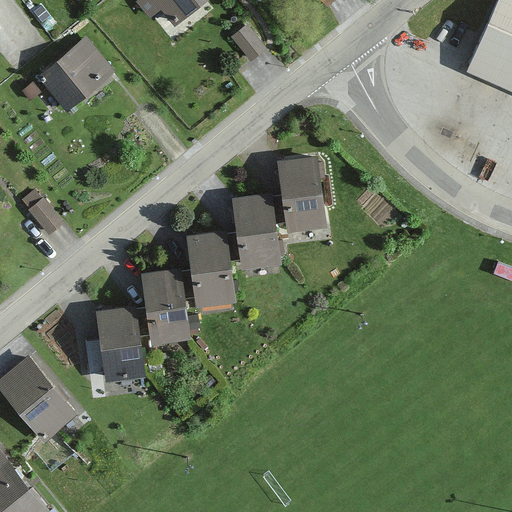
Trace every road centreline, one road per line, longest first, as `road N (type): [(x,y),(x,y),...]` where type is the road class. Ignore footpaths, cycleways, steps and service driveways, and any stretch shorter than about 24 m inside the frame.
road 1 (residential): [(346,50),(0,336)]
road 2 (residential): [(346,50),(377,112),(439,179),(511,219)]
